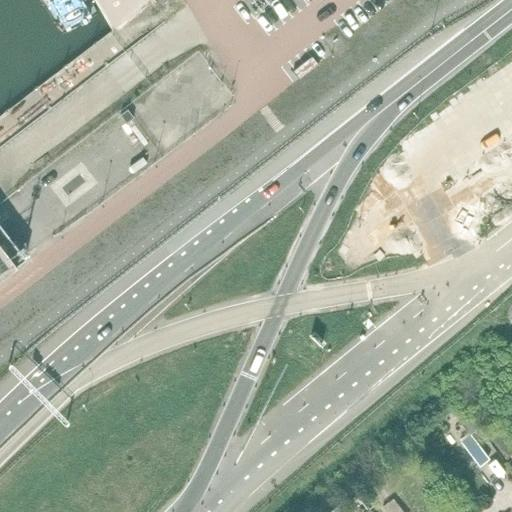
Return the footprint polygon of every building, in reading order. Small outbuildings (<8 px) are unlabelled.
[(91,0),(41,0),(58,29),(96,7),(91,0)] [(349,7),(330,23),(343,38),(362,23),(349,7)] [(121,115),(127,123),(134,118),(128,110),(121,115)] [(86,143),(106,130),(101,122),(81,134),(86,143)] [(78,139),(59,152),(64,161),(84,148),(78,139)] [(0,276),(27,256),(0,220),(0,276)] [(455,416),(470,436),(462,442),(480,466),(490,459),(471,435),(480,428),(465,409),(455,416)] [(511,441),(494,417),(482,426),(506,458),(511,453),(511,441)] [(403,511),(393,499),(384,507),(387,511),(403,511)]
